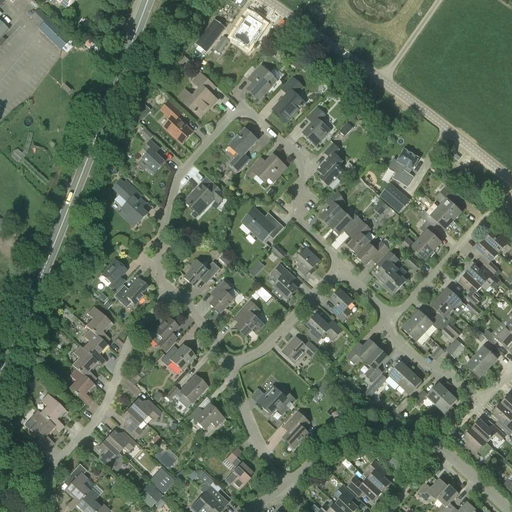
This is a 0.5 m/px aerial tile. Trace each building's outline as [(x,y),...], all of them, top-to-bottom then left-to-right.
[(0,0),(0,48),(5,42),(1,38),(8,31),(0,23),(0,16),(2,15),(0,13),(0,6),(5,1),(4,0),(8,0),(12,4),(15,0),(0,0)] [(57,0),(66,9),(74,0),(57,0)] [(60,52),(70,41),(38,10),(30,18),(40,28),(37,31),(60,52)] [(258,34),(263,26),(248,16),(233,38),(248,48),(253,40),(255,41),(259,35),(258,34)] [(73,31),(69,36),(75,42),(80,37),(73,31)] [(208,31),(197,45),(207,53),(218,38),(208,31)] [(223,37),(214,51),(220,54),(229,41),(223,37)] [(298,68),(302,64),(297,59),(293,63),(298,68)] [(271,88),(277,82),(273,78),(261,67),(248,81),(252,85),(247,91),(258,102),(271,88)] [(200,90),(186,105),(201,119),(208,110),(207,109),(215,100),(209,95),(215,89),(200,75),(192,83),(200,90)] [(287,95),(272,111),(273,112),(286,124),(304,104),(292,94),(300,86),(292,79),(282,90),(287,95)] [(71,90),(72,89),(66,84),(63,87),(62,89),(68,94),(69,93),(70,95),(73,91),(71,90)] [(346,110),(349,106),(343,101),(340,104),(346,110)] [(161,112),(171,121),(164,129),(181,145),(192,134),(177,120),(182,115),(169,103),(161,112)] [(312,124),(302,134),(316,147),(329,132),(319,122),(324,116),(316,109),(307,119),(312,124)] [(134,117),(139,122),(143,118),(138,113),(134,117)] [(354,128),(348,123),(339,132),(345,138),(354,128)] [(146,130),(141,135),(148,142),(153,137),(146,130)] [(238,156),(230,165),(238,173),(250,161),(244,156),(257,142),(245,130),(229,147),(238,156)] [(144,157),(142,160),(148,166),(145,169),(152,176),(164,163),(155,155),(159,150),(150,142),(143,150),(147,154),(144,157)] [(340,181),(346,175),(339,168),(343,163),(335,156),(340,151),(333,144),(323,154),(328,159),(316,172),(321,176),(318,179),(328,189),(337,179),(340,181)] [(409,176),(418,161),(404,152),(396,164),(401,166),(392,180),(406,189),(413,179),(409,176)] [(287,169),(273,156),(263,166),(258,162),(246,175),(251,180),(255,175),(264,183),(270,176),(275,181),(287,169)] [(120,181),(113,189),(121,196),(128,203),(123,209),(124,210),(120,215),(133,227),(138,223),(139,224),(147,215),(135,204),(142,197),(126,182),(124,184),(120,181)] [(200,186),(184,202),(199,216),(215,198),(220,203),(225,197),(213,186),(207,192),(200,186)] [(399,214),(409,204),(390,186),(381,196),(399,214)] [(442,205),(438,210),(453,223),(461,214),(453,207),(457,203),(444,190),(436,199),(442,205)] [(319,219),(329,228),(343,213),(337,208),(342,205),(340,201),(342,200),(338,194),(328,200),(325,203),(330,208),(319,219)] [(374,210),(380,215),(387,208),(381,202),(374,210)] [(445,232),(453,223),(438,210),(430,218),(424,212),(419,217),(427,224),(433,229),(437,225),(445,232)] [(266,223),(254,211),(243,224),(262,241),(268,236),(273,241),(284,229),(271,217),(266,223)] [(343,232),(348,237),(361,223),(352,215),(348,219),(343,213),(329,228),(339,237),(343,232)] [(369,231),(361,223),(348,237),(353,242),(347,248),(357,257),(367,245),(368,246),(369,244),(363,238),(369,231)] [(436,231),(433,229),(427,224),(420,232),(424,235),(419,241),(433,253),(441,245),(431,236),(436,231)] [(492,233),(484,242),(498,255),(503,250),(507,254),(511,249),(511,243),(506,238),(502,242),(492,233)] [(393,248),(385,241),(381,245),(381,244),(374,251),(368,246),(367,245),(357,257),(355,258),(366,267),(374,259),(378,263),(389,252),(388,252),(393,248)] [(425,262),(433,253),(419,241),(413,247),(406,241),(400,248),(409,257),(414,252),(425,262)] [(487,262),(483,265),(494,275),(498,271),(490,264),(498,255),(484,242),(476,251),(487,262)] [(281,260),(286,255),(277,246),(272,251),(281,260)] [(309,273),(320,262),(306,249),(295,261),(300,265),(296,270),(307,280),(311,275),(309,273)] [(378,284),(383,289),(397,272),(392,268),(397,262),(388,254),(379,263),(384,268),(375,278),(380,282),(378,284)] [(409,257),(404,263),(415,274),(420,268),(409,257)] [(225,265),(229,268),(234,263),(230,259),(225,265)] [(193,269),(184,279),(194,288),(205,277),(210,281),(220,270),(215,265),(208,272),(196,261),(191,267),(193,269)] [(120,278),(125,272),(114,262),(101,276),(110,285),(108,288),(114,293),(124,282),(120,278)] [(472,264),(464,272),(481,288),(486,283),(492,289),(500,281),(493,275),(494,275),(483,265),(483,266),(490,273),(486,277),(472,264)] [(284,280),(289,275),(280,266),(272,276),(279,282),(274,288),(288,301),(297,291),(284,280)] [(400,269),(397,272),(383,289),(392,297),(406,283),(401,279),(405,274),(400,269)] [(476,294),(481,288),(464,272),(455,281),(469,295),(465,299),(470,304),(475,308),(482,300),(476,294)] [(113,297),(125,308),(130,303),(134,307),(142,298),(140,295),(146,288),(137,280),(135,281),(132,278),(123,287),(113,297)] [(210,305),(220,314),(234,300),(227,294),(232,290),(223,282),(214,291),(219,296),(210,305)] [(260,287),(251,297),(256,301),(259,297),(266,304),(272,298),(260,287)] [(475,308),(470,304),(466,308),(463,305),(447,290),(438,299),(454,313),(458,317),(463,311),(464,312),(468,313),(469,312),(476,319),(481,314),(475,308)] [(330,301),(336,307),(332,312),(343,322),(351,313),(347,309),(352,303),(340,292),(330,301)] [(98,298),(102,303),(106,299),(101,295),(98,298)] [(435,320),(456,339),(456,340),(460,343),(464,338),(461,335),(452,326),(455,322),(449,317),(454,313),(438,299),(430,308),(438,314),(434,319),(435,320)] [(103,305),(107,309),(112,304),(108,301),(103,305)] [(245,318),(235,328),(246,338),(253,330),(257,334),(264,326),(254,317),(260,311),(250,302),(240,313),(245,318)] [(85,327),(89,331),(105,345),(109,341),(103,335),(112,326),(93,308),(86,315),(91,320),(85,327)] [(419,313),(410,322),(424,335),(433,326),(431,324),(419,313)] [(341,332),(330,321),(326,325),(316,317),(307,327),(312,331),(307,335),(316,344),(325,335),(333,342),(341,332)] [(150,340),(159,348),(164,352),(173,342),(168,338),(177,328),(168,319),(154,334),(155,335),(150,340)] [(452,344),(456,339),(435,320),(431,324),(433,326),(452,344)] [(416,343),(424,335),(410,322),(402,330),(416,343)] [(485,339),(483,337),(474,329),(469,334),(480,344),(485,339)] [(487,332),(483,337),(485,339),(493,347),(498,343),(508,352),(511,347),(511,335),(504,329),(495,339),(487,332)] [(109,349),(105,345),(89,331),(83,338),(88,343),(82,350),(98,366),(101,369),(106,364),(100,358),(109,349)] [(315,361),(321,354),(317,351),(309,343),(305,347),(296,339),(282,353),(294,364),(306,351),(312,356),(311,358),(315,361)] [(461,345),(456,341),(446,352),(451,356),(461,345)] [(359,358),(365,364),(378,350),(369,342),(359,353),(354,349),(345,358),(353,365),(359,358)] [(181,372),(195,358),(183,346),(169,361),(164,356),(160,361),(166,368),(171,363),(181,372)] [(90,374),(98,366),(82,350),(79,347),(72,355),(78,360),(71,366),(75,370),(92,384),(96,380),(90,374)] [(439,349),(431,357),(435,361),(443,353),(439,349)] [(483,349),(475,358),(488,370),(496,361),(483,349)] [(387,358),(378,350),(365,364),(371,369),(365,376),(372,383),(381,374),(377,370),(387,358)] [(382,372),(393,361),(390,358),(379,369),(382,372)] [(479,380),(488,370),(475,358),(466,368),(479,380)] [(388,377),(399,387),(410,374),(400,365),(388,377)] [(95,388),(92,384),(75,370),(69,377),(74,382),(68,389),(88,408),(93,403),(87,397),(95,388)] [(136,373),(131,378),(137,384),(143,377),(139,374),(139,375),(136,373)] [(421,384),(410,374),(399,387),(409,396),(421,384)] [(375,393),(386,381),(381,376),(370,388),(375,393)] [(177,401),(187,410),(207,388),(195,377),(180,393),(174,388),(165,398),(169,402),(175,396),(179,400),(177,401)] [(325,383),(319,390),(325,395),(331,388),(325,383)] [(426,399),(435,407),(447,393),(438,385),(428,396),(423,392),(412,403),(417,408),(426,399)] [(273,387),(265,395),(257,404),(271,416),(278,408),(283,413),(295,401),(289,396),(286,399),(273,387)] [(359,388),(354,394),(359,399),(365,393),(359,388)] [(153,400),(157,403),(161,396),(157,393),(153,400)] [(456,402),(447,393),(435,407),(444,415),(438,421),(443,426),(453,415),(448,410),(456,402)] [(40,415),(54,428),(54,429),(59,433),(64,428),(58,422),(66,413),(47,395),(40,402),(46,408),(40,415)] [(511,399),(509,397),(500,406),(511,416),(511,399)] [(395,411),(400,416),(411,404),(406,399),(395,411)] [(138,401),(129,410),(142,422),(148,417),(153,422),(160,414),(148,402),(143,407),(138,401)] [(213,427),(215,429),(223,420),(208,406),(201,414),(197,409),(189,418),(203,432),(210,425),(213,427)] [(511,426),(510,424),(511,421),(511,416),(500,406),(492,414),(502,423),(498,428),(508,437),(511,433),(511,426)] [(134,431),(142,422),(129,410),(120,419),(126,425),(122,429),(134,440),(138,436),(134,431)] [(46,437),(54,429),(54,428),(40,415),(37,412),(30,419),(35,424),(29,431),(36,438),(29,446),(42,458),(54,445),(46,437)] [(287,425),(291,429),(282,439),(294,450),(308,435),(303,430),(309,424),(297,413),(287,425)] [(479,422),(471,430),(486,445),(494,436),(501,442),(506,437),(493,425),(489,430),(479,422)] [(492,450),(486,445),(471,430),(463,439),(468,445),(464,449),(477,461),(480,457),(483,460),(492,450)] [(105,442),(118,454),(123,448),(128,453),(131,450),(135,445),(123,434),(119,439),(113,433),(105,442)] [(157,436),(152,440),(158,446),(162,442),(157,436)] [(123,459),(118,454),(105,442),(96,451),(102,456),(98,461),(110,472),(114,467),(123,459)] [(236,449),(225,460),(226,461),(235,469),(232,473),(236,477),(229,484),(237,492),(245,485),(243,483),(251,474),(236,459),(241,454),(236,449)] [(175,463),(165,453),(162,457),(158,453),(153,458),(168,471),(175,463)] [(393,459),(388,464),(395,471),(400,466),(393,459)] [(372,475),(367,481),(381,493),(389,485),(380,476),(384,472),(374,463),(367,470),(372,475)] [(70,511),(71,511),(75,507),(89,493),(82,487),(88,481),(81,474),(84,470),(83,470),(85,468),(81,465),(80,467),(79,466),(67,479),(71,483),(62,493),(71,502),(66,508),(70,511)] [(173,479),(176,482),(183,474),(180,471),(173,479)] [(219,511),(227,504),(209,487),(213,483),(201,472),(195,478),(204,486),(201,490),(201,492),(204,495),(191,509),(194,511),(219,511)] [(372,502),(381,493),(367,481),(362,486),(354,479),(347,487),(357,496),(361,492),(372,502)] [(436,500),(448,488),(439,480),(430,489),(426,485),(418,494),(425,501),(430,496),(435,501),(436,500)] [(511,484),(511,485),(507,481),(502,486),(511,495),(511,484)] [(148,484),(136,496),(150,510),(162,498),(148,484)] [(438,510),(440,511),(450,511),(454,508),(449,504),(458,495),(449,486),(448,488),(436,500),(442,505),(438,510)] [(342,496),(334,505),(342,511),(353,511),(357,509),(347,500),(352,496),(342,487),(338,491),(342,496)] [(91,489),(89,493),(75,507),(80,511),(96,511),(100,508),(93,502),(98,496),(91,489)] [(155,506),(159,509),(164,504),(161,500),(155,506)] [(458,511),(454,508),(450,511),(475,511),(476,511),(467,503),(458,511)]
